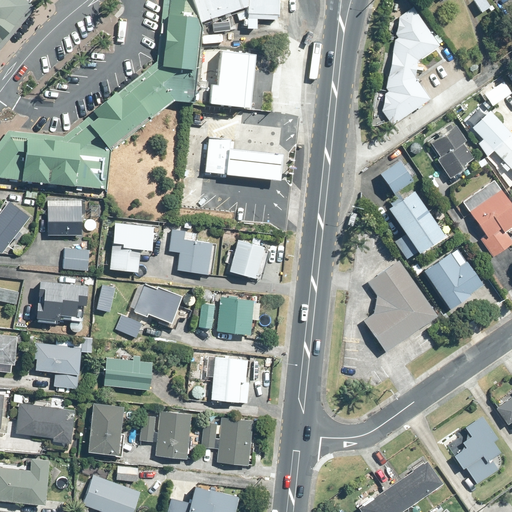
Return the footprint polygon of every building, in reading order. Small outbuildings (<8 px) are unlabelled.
[(0,0),(0,54),(38,10),(25,0),(0,0)] [(279,14),(279,0),(161,0),(155,60),(62,135),(6,129),(0,137),(0,177),(22,179),(22,182),(75,187),(75,185),(104,188),(108,149),(150,117),(151,118),(174,101),(192,103),(202,27),(200,21),(234,10),(238,19),(246,16),(246,18),(277,19),(277,14),(279,14)] [(490,10),(489,8),(483,0),(479,0),(474,3),(481,16),(489,11),(490,10)] [(412,76),(414,63),(439,46),(413,8),(398,18),(381,112),(391,127),(428,101),(412,76)] [(235,16),(211,25),(215,36),(239,27),(235,16)] [(242,103),(246,50),(221,48),(219,81),(212,80),(210,100),(242,103)] [(255,65),(251,65),(250,75),(254,75),(254,81),(250,80),(249,88),(253,88),(252,97),(279,99),(282,67),(255,65)] [(503,84),(484,97),(492,109),(511,96),(503,84)] [(511,137),(490,114),(472,131),(502,164),(499,167),(498,176),(506,186),(511,182),(511,137)] [(452,130),(450,127),(436,136),(439,140),(430,146),(440,160),(437,163),(437,164),(450,182),(466,171),(464,168),(474,162),(463,146),(467,143),(456,128),(452,130)] [(209,139),(205,174),(277,182),(279,155),(229,149),(230,141),(209,139)] [(490,153),(484,158),(489,164),(494,161),(490,153)] [(379,178),(392,199),(412,185),(398,165),(379,178)] [(472,169),(465,174),(467,178),(475,173),(472,169)] [(485,237),(480,241),(492,260),(511,245),(511,243),(506,234),(511,229),(511,208),(494,183),(462,204),(485,237)] [(404,237),(394,244),(406,262),(416,256),(419,259),(445,241),(414,196),(388,214),(404,237)] [(83,202),(49,202),(49,237),(83,237),(83,202)] [(31,220),(11,204),(9,205),(8,204),(0,213),(0,252),(4,255),(15,241),(18,243),(23,235),(21,234),(31,220)] [(186,222),(185,229),(193,230),(194,223),(186,222)] [(154,227),(115,223),(109,270),(138,273),(140,251),(151,252),(154,227)] [(181,254),(178,272),(214,277),(218,245),(186,241),(187,233),(172,231),(169,253),(181,254)] [(269,250),(238,241),(230,271),(261,280),(269,250)] [(67,249),(65,270),(90,272),(91,252),(67,249)] [(449,258),(423,276),(450,314),(470,300),(470,299),(484,289),(467,266),(459,271),(449,258)] [(398,263),(367,285),(376,298),(373,317),(363,323),(385,356),(437,319),(398,263)] [(41,322),(40,326),(61,328),(61,323),(63,324),(63,322),(86,325),(87,308),(90,308),(92,289),(43,284),(41,299),(47,300),(46,307),(41,306),(39,321),(41,322)] [(104,285),(98,310),(111,313),(117,288),(104,285)] [(150,317),(175,327),(185,300),(159,289),(159,292),(147,286),(135,314),(149,320),(150,317)] [(0,301),(18,305),(20,294),(0,289),(0,301)] [(222,299),(218,333),(252,337),(254,322),(260,322),(262,304),(256,303),(256,302),(222,299)] [(202,304),(200,329),(213,331),(217,306),(202,304)] [(119,322),(123,324),(120,332),(138,339),(144,324),(122,315),(119,322)] [(0,365),(16,368),(19,339),(0,336),(0,365)] [(57,374),(55,388),(79,391),(83,350),(37,344),(35,361),(39,361),(37,372),(57,374)] [(208,379),(211,379),(211,383),(215,384),(213,402),(241,405),(241,404),(249,405),(250,384),(247,384),(249,362),(216,358),(217,359),(210,358),(208,379)] [(106,389),(152,394),(155,366),(143,365),(143,360),(137,359),(136,364),(110,361),(106,389)] [(192,371),(191,385),(199,386),(201,372),(192,371)] [(23,403),(23,395),(15,394),(14,403),(23,403)] [(511,400),(495,411),(507,429),(511,425),(511,400)] [(17,435),(55,441),(55,444),(73,447),(77,413),(20,404),(17,435)] [(96,407),(90,456),(124,460),(127,438),(123,437),(126,411),(96,407)] [(141,443),(158,444),(157,458),(188,461),(192,416),(162,413),(160,435),(155,434),(157,419),(144,417),(141,443)] [(204,434),(204,439),(203,449),(220,451),(219,464),(250,467),(254,422),(224,419),(222,441),(217,441),(219,425),(205,424),(204,434)] [(465,452),(454,459),(462,473),(466,471),(476,486),(498,472),(492,463),(501,456),(493,445),(498,441),(483,419),(464,431),(471,441),(462,446),(465,452)] [(0,502),(47,509),(53,464),(35,461),(34,464),(27,463),(27,469),(0,466),(0,502)] [(426,464),(392,488),(408,511),(442,487),(426,464)] [(118,481),(138,483),(140,470),(120,467),(118,481)] [(96,477),(85,507),(96,511),(136,511),(143,495),(96,477)] [(392,488),(358,511),(357,511),(406,511),(408,511),(392,488)] [(198,491),(192,511),(238,511),(241,501),(198,491)] [(174,499),(169,511),(187,511),(190,505),(174,499)]
